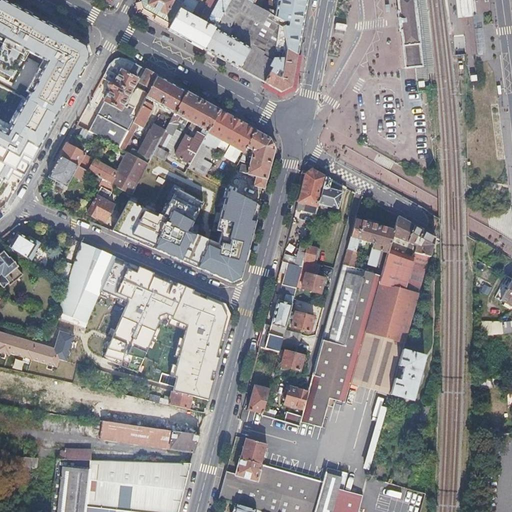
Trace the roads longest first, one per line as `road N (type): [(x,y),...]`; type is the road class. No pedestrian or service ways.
road 1 (residential): [(252,301),(22,205)]
road 2 (secondary): [(252,301),(197,511)]
road 3 (secondary): [(115,28),(300,128)]
road 4 (residential): [(22,205),(115,28)]
road 5 (secondary): [(294,147),(252,301)]
road 6 (residential): [(294,147),(427,221)]
road 7 (secondary): [(326,0),(300,128)]
